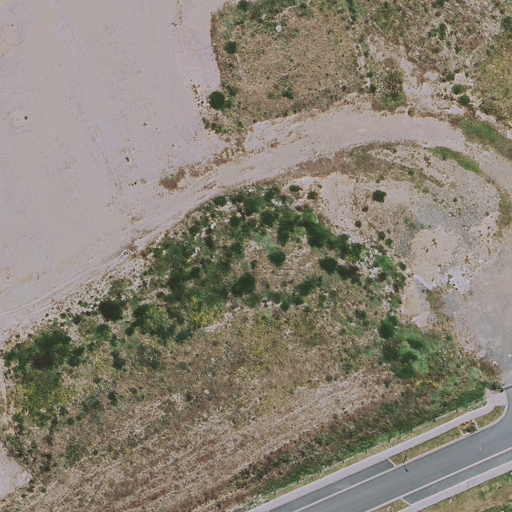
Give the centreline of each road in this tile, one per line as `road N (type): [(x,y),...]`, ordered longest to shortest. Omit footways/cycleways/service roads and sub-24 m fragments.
road 1 (unknown): [(0,262),(362,110),(395,112),(423,135),(440,171),(511,367)]
road 2 (residential): [(511,431),(327,511)]
